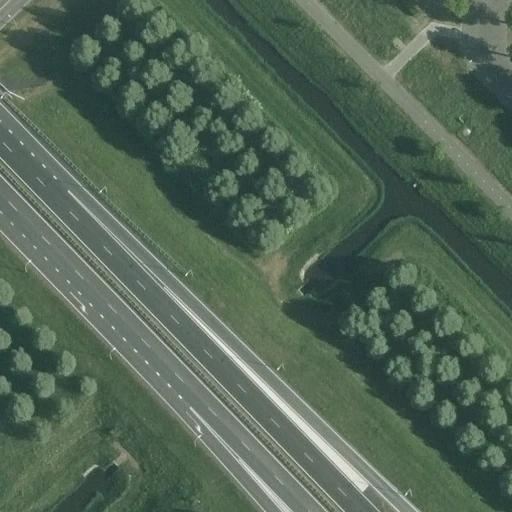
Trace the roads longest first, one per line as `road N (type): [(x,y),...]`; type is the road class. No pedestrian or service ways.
road 1 (trunk): [(411,511),(185,297),(66,209)]
road 2 (trunk): [(359,511),(66,209)]
road 3 (trunk): [(0,194),(198,398)]
road 4 (trunk): [(198,398),(308,511)]
road 5 (trunk): [(198,398),(276,511)]
